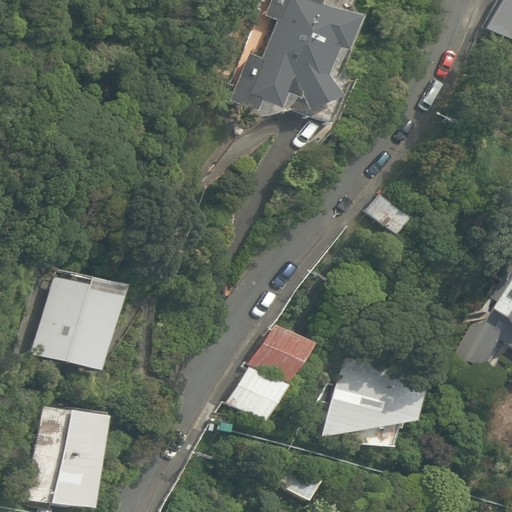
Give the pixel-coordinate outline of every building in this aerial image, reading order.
[(244,54),(223,102),(243,111),(241,117),(253,119),(267,117),(290,112),(321,126),(338,86),(334,73),(357,20),(352,20),(319,6),(320,0),(266,0),(259,17),(272,23),(256,59),(244,54)] [(511,0),(509,0),(491,32),(511,43),(511,0)] [(392,230),(420,254),(433,239),(405,215),(392,230)] [(25,355),(86,374),(112,289),(51,270),(25,355)] [(511,303),(494,334),(511,344),(511,303)] [(245,364),(277,384),(301,346),(269,326),(245,364)] [(339,349),(311,440),(402,424),(417,372),(339,349)] [(220,402),(252,422),(274,388),(242,368),(220,402)] [(18,500),(72,511),(73,511),(95,419),(38,406),(18,500)] [(302,503),(317,480),(289,461),(274,484),(302,503)]
